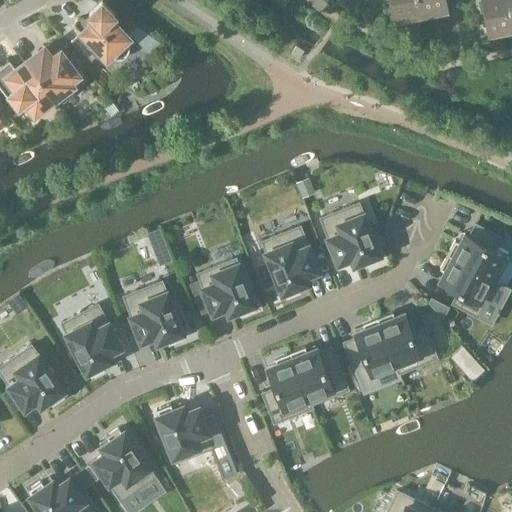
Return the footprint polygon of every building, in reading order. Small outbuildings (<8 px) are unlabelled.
[(75,24),(75,26),(80,31),(71,40),(90,60),(99,51),(106,58),(109,55),(112,57),(113,58),(114,58),(116,59),(118,59),(120,59),(122,58),(124,58),(125,56),(127,55),(128,53),(128,52),(129,50),(129,48),(129,46),(129,45),(128,44),(127,42),(125,40),(129,36),(111,16),(114,13),(101,0),(88,12),(94,18),(90,22),(82,17),(81,16),(80,16),(79,16),(77,17),(76,17),(75,18),(74,19),(74,21),(74,22),(74,23),(75,24)] [(422,17),(418,0),(390,0),(395,23),(422,17)] [(447,0),(418,0),(422,17),(450,12),(447,0)] [(482,0),(490,35),(511,30),(511,4),(511,0),(482,0)] [(44,45),(24,59),(54,99),(57,96),(62,98),(70,93),(69,87),(74,84),(71,80),(79,73),(60,49),(52,55),(44,45)] [(54,99),(24,59),(15,66),(9,59),(0,65),(0,86),(7,95),(10,93),(18,105),(24,100),(34,114),(54,99)] [(308,177),(297,181),(303,196),(314,192),(308,177)] [(380,254),(359,202),(320,217),(338,263),(352,257),(354,264),(364,260),(366,266),(380,260),(378,254),(380,254)] [(509,257),(494,249),(501,236),(476,223),(469,235),(465,233),(460,242),(455,240),(447,254),(497,280),(509,257)] [(319,270),(301,225),(262,240),(282,292),(284,292),(287,297),(301,292),(298,286),(308,282),(305,276),(319,270)] [(167,247),(155,252),(159,264),(172,260),(167,247)] [(497,280),(447,254),(440,268),(445,271),(440,280),(459,290),(452,302),(478,316),(497,280)] [(253,304),(255,303),(236,257),(197,272),(213,312),(226,307),(229,313),(238,310),(241,315),(255,310),(253,304)] [(175,302),(172,304),(162,280),(123,295),(141,341),(155,335),(157,342),(167,338),(169,344),(183,338),(181,333),(183,332),(177,316),(180,315),(175,302)] [(431,297),(428,302),(443,318),(449,306),(431,297)] [(121,346),(98,303),(61,322),(87,372),(89,371),(92,376),(105,369),(102,364),(111,359),(108,353),(121,346)] [(437,357),(425,327),(412,332),(404,313),(395,316),(393,311),(378,317),(400,372),(437,357)] [(400,372),(378,317),(363,323),(365,328),(355,332),(357,336),(344,341),(354,368),(368,363),(373,376),(397,367),(399,373),(400,372)] [(64,390),(32,344),(0,365),(0,371),(25,408),(37,399),(41,405),(49,400),(53,404),(65,396),(62,391),(64,390)] [(348,389),(332,346),(318,351),(317,348),(307,351),(305,346),(290,352),(312,407),(313,407),(312,403),(348,389)] [(312,407),(290,352),(275,358),(277,363),(268,367),(275,387),(262,392),(274,422),(292,415),(312,407)] [(171,403),(157,409),(159,414),(157,415),(176,462),(201,452),(214,446),(233,439),(227,425),(209,432),(199,406),(187,411),(185,412),(183,405),(175,408),(173,409),(171,403)] [(106,452),(94,460),(122,500),(129,511),(130,511),(164,489),(156,477),(124,431),(122,432),(119,427),(106,435),(110,440),(102,446),(106,452)] [(42,511),(93,511),(69,477),(57,485),(53,480),(45,485),(41,480),(29,489),(32,494),(31,495),(42,511)] [(397,489),(385,511),(431,511),(434,507),(397,489)]
